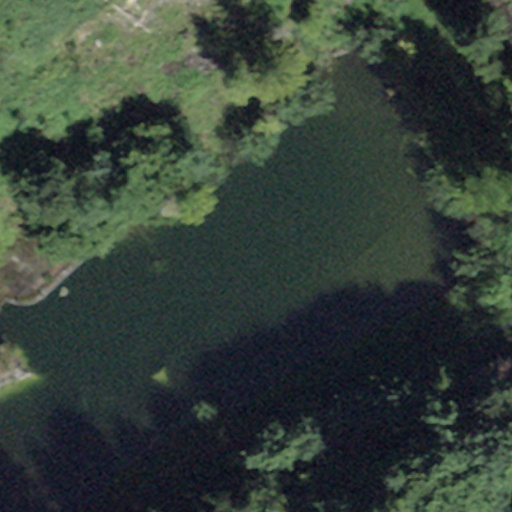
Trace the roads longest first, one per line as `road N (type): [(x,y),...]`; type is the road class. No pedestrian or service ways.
road 1 (track): [(137,511),(511,333)]
road 2 (track): [(292,0),(0,200)]
